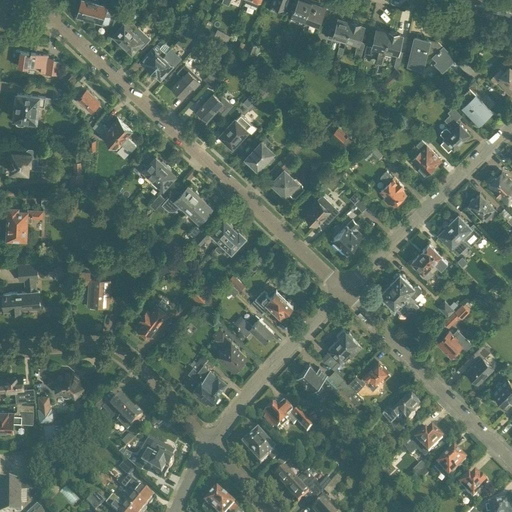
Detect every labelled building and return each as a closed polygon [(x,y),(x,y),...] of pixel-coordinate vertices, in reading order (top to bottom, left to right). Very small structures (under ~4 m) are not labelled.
[(104,15),(110,17),(113,7),(86,0),(80,0),(79,8),(104,14),(104,15)] [(277,6),(285,9),(288,0),(273,0),(271,5),(272,5),(270,9),(275,11),(277,6)] [(303,25),(312,0),(311,0),(297,0),(292,14),(300,17),(298,23),(303,25)] [(312,0),(303,25),(308,27),(310,21),(319,24),(325,5),(312,0)] [(104,14),(79,8),(76,16),(105,24),(108,23),(110,17),(104,15),(104,14)] [(164,14),(157,21),(163,26),(169,19),(164,14)] [(163,28),(167,31),(168,32),(177,21),(172,17),(163,28)] [(346,40),(351,21),(338,17),(333,36),(340,38),(339,41),(345,43),(346,40)] [(211,22),(204,18),(199,29),(206,32),(211,22)] [(122,44),(138,27),(128,19),(113,35),(122,44)] [(351,21),(346,40),(352,42),(351,44),(357,46),(354,55),(361,57),(365,43),(359,41),(364,25),(360,24),(360,23),(351,20),(351,21)] [(147,36),(138,27),(122,44),(132,53),(139,45),(141,48),(149,40),(146,37),(147,36)] [(385,50),(389,31),(376,28),(372,44),(366,43),(364,53),(370,55),(372,47),(379,49),(376,64),(382,65),(385,50)] [(205,34),(200,29),(195,35),(200,39),(205,34)] [(389,30),(389,31),(385,50),(391,52),(391,55),(396,56),(394,66),(396,69),(397,69),(403,63),(405,52),(398,51),(402,35),(398,34),(398,32),(389,30)] [(224,31),(220,38),(226,41),(230,35),(224,31)] [(212,44),(217,40),(207,34),(192,50),(197,55),(209,41),(212,44)] [(415,36),(408,65),(416,67),(418,62),(423,63),(434,55),(446,67),(455,59),(442,46),(442,47),(437,42),(415,36)] [(150,70),(170,48),(170,47),(165,42),(160,47),(157,43),(153,48),(153,47),(140,61),(150,70)] [(241,42),(238,50),(244,52),(247,44),(241,42)] [(257,45),(252,43),(250,42),(246,52),(254,55),(257,45)] [(281,43),(277,52),(286,55),(289,46),(281,43)] [(180,57),(170,48),(150,70),(160,79),(172,65),(176,61),(180,57)] [(47,57),(48,55),(20,51),(18,66),(27,67),(28,65),(41,67),(40,73),(57,75),(59,62),(53,61),(54,58),(47,57)] [(469,76),(480,66),(468,54),(458,64),(469,76)] [(496,82),(499,79),(504,85),(504,87),(506,88),(508,89),(511,93),(511,92),(511,62),(503,71),(501,69),(491,78),(496,82)] [(208,84),(219,72),(215,68),(203,79),(208,84)] [(397,69),(396,69),(383,81),(388,87),(401,73),(397,69)] [(178,92),(182,97),(196,81),(192,77),(186,72),(172,87),(173,88),(172,89),(176,94),(178,92)] [(224,76),(219,72),(208,84),(212,88),(224,76)] [(70,88),(77,80),(78,79),(72,75),(61,87),(70,88)] [(450,89),(439,77),(433,83),(444,95),(450,89)] [(82,84),(77,80),(70,88),(69,89),(69,92),(76,99),(83,106),(85,104),(91,110),(99,101),(86,88),(85,89),(81,85),(82,84)] [(483,99),(487,95),(477,84),(471,89),(469,88),(470,89),(465,93),(465,94),(463,96),(462,97),(461,98),(461,99),(461,100),(461,101),(462,102),(462,103),(463,103),(464,105),(463,107),(468,113),(469,112),(473,117),(478,123),(476,125),(477,125),(485,117),(485,116),(486,116),(486,115),(486,114),(485,113),(489,109),(483,102),(484,101),(484,100),(483,99)] [(263,94),(266,90),(261,86),(258,89),(263,94)] [(66,90),(54,88),(53,98),(65,100),(66,90)] [(39,95),(17,93),(14,118),(16,118),(15,123),(17,124),(22,125),(24,124),(25,119),(36,121),(38,106),(44,106),(46,97),(39,96),(39,95)] [(213,93),(207,98),(197,110),(198,111),(196,112),(201,116),(202,115),(207,119),(215,110),(222,116),(232,105),(221,95),(218,98),(213,93)] [(243,103),(244,104),(248,107),(256,99),(251,94),(243,103)] [(451,126),(449,129),(447,127),(444,127),(441,130),(440,133),(444,137),(444,138),(445,139),(441,143),(448,151),(453,146),(453,147),(469,132),(460,123),(459,123),(456,120),(462,115),(453,106),(447,112),(450,115),(445,120),(451,126)] [(235,119),(220,134),(226,140),(226,142),(229,145),(231,145),(232,146),(247,130),(252,124),(241,113),(235,119)] [(400,120),(407,128),(412,123),(405,115),(400,120)] [(93,126),(94,127),(98,131),(115,147),(120,141),(123,144),(122,145),(130,152),(136,145),(125,136),(131,130),(119,118),(109,129),(104,124),(104,125),(98,119),(93,126)] [(341,143),(346,138),(343,135),(345,133),(338,127),(331,135),(341,143)] [(286,145),(292,151),(306,136),(300,131),(286,145)] [(266,136),(262,141),(261,140),(245,158),(251,164),(252,166),(254,168),(256,168),(258,169),(266,160),(269,163),(274,158),(271,155),(274,152),(268,146),(272,142),(266,136)] [(347,136),(346,138),(341,143),(349,150),(355,143),(347,136)] [(441,160),(427,145),(422,140),(416,145),(421,149),(413,157),(421,166),(418,169),(424,175),(441,160)] [(369,156),(371,154),(377,160),(383,154),(372,143),(363,151),(369,156)] [(26,152),(11,151),(10,172),(28,173),(29,169),(42,170),(42,165),(37,164),(39,149),(28,148),(26,150),(26,152)] [(289,163),(295,157),(290,152),(284,158),(289,163)] [(151,182),(166,165),(156,156),(143,170),(146,173),(144,175),(151,182)] [(391,160),(396,165),(400,161),(395,156),(391,160)] [(143,163),(139,160),(133,169),(134,170),(133,171),(136,173),(143,163)] [(70,174),(70,188),(70,190),(84,190),(84,174),(81,174),(82,162),(73,162),(74,174),(70,174)] [(176,175),(166,165),(151,182),(156,187),(159,185),(163,189),(176,175)] [(293,177),(288,172),(291,170),(287,166),(275,178),(271,182),(285,196),(290,191),(290,194),(294,198),(305,188),(303,186),(303,183),(296,177),(293,177)] [(403,186),(395,178),(390,173),(385,179),(389,182),(380,191),(386,196),(383,199),(388,205),(391,202),(394,205),(406,193),(401,188),(403,186)] [(511,181),(504,173),(497,180),(496,178),(495,178),(493,178),(490,181),(490,183),(489,184),(509,204),(511,200),(511,181)] [(185,212),(200,196),(188,185),(180,194),(176,190),(163,204),(168,208),(170,209),(171,210),(173,210),(175,209),(176,208),(178,206),(185,212)] [(42,192),(41,205),(58,205),(58,192),(42,192)] [(155,209),(165,198),(160,193),(150,204),(155,209)] [(494,207),(480,193),(468,204),(482,218),(483,218),(486,221),(492,215),(497,210),(494,207)] [(310,219),(310,221),(312,223),(315,223),(316,225),(322,219),(326,223),(325,223),(326,224),(338,211),(322,195),(305,214),(310,219)] [(200,196),(185,212),(197,223),(212,206),(200,196)] [(362,212),(367,207),(368,206),(360,198),(354,203),(362,212)] [(42,210),(29,209),(18,209),(18,206),(8,205),(6,238),(26,239),(27,220),(31,220),(31,216),(42,217),(42,210)] [(458,214),(448,223),(464,240),(464,239),(470,245),(479,236),(476,233),(479,230),(473,224),(470,226),(458,214)] [(218,245),(234,228),(223,218),(204,239),(208,243),(212,239),(218,245)] [(354,228),(358,225),(352,219),(333,239),(335,241),(333,243),(338,248),(340,246),(347,253),(363,237),(354,228)] [(464,240),(448,223),(438,233),(451,247),(455,250),(459,246),(458,245),(464,240)] [(189,233),(193,237),(201,228),(197,224),(189,233)] [(234,228),(218,245),(222,249),(221,250),(227,255),(231,252),(246,237),(239,230),(238,231),(234,228)] [(506,240),(500,245),(506,252),(511,247),(506,240)] [(420,252),(437,268),(438,266),(441,268),(447,262),(440,255),(429,243),(420,252)] [(437,268),(420,252),(412,261),(422,271),(419,274),(426,281),(434,274),(432,272),(437,268)] [(455,261),(460,266),(461,267),(467,261),(458,252),(452,258),(455,261)] [(178,261),(173,256),(154,272),(152,280),(154,282),(178,261)] [(259,258),(255,262),(260,268),(265,263),(259,258)] [(26,291),(2,293),(4,310),(11,309),(12,310),(19,310),(19,306),(40,304),(39,290),(36,290),(35,279),(38,278),(36,263),(18,265),(19,280),(25,280),(26,291)] [(108,307),(109,297),(110,280),(91,279),(91,277),(89,277),(90,272),(79,272),(78,284),(89,284),(87,305),(90,306),(90,308),(97,308),(97,306),(108,307)] [(389,283),(414,308),(416,309),(419,306),(415,303),(417,301),(414,298),(421,291),(421,288),(418,285),(415,285),(414,287),(400,273),(399,274),(396,274),(393,277),(393,279),(389,283)] [(228,280),(239,291),(244,285),(233,274),(228,280)] [(441,274),(437,277),(442,282),(445,279),(441,274)] [(238,292),(227,281),(221,286),(233,297),(238,292)] [(414,308),(389,283),(382,291),(379,291),(379,296),(382,296),(388,302),(388,305),(390,307),(393,307),(394,308),(399,312),(402,312),(405,309),(409,313),(414,308)] [(203,288),(202,288),(193,298),(200,305),(210,295),(203,288)] [(268,304),(280,316),(285,312),(286,312),(293,305),(276,289),(270,295),(267,293),(264,290),(255,299),(264,308),(268,304)] [(202,304),(210,311),(217,303),(210,296),(202,304)] [(458,305),(454,302),(450,305),(445,300),(438,307),(448,317),(455,310),(454,309),(458,305)] [(154,304),(149,312),(147,310),(140,320),(142,322),(138,329),(140,330),(139,332),(145,337),(146,335),(149,337),(166,313),(154,304)] [(210,311),(202,304),(194,311),(201,319),(210,311)] [(443,323),(448,327),(448,328),(460,317),(462,319),(469,311),(462,304),(454,311),(454,312),(443,323)] [(264,342),(270,336),(274,332),(259,318),(252,326),(241,316),(234,324),(249,337),(254,332),(264,342)] [(423,339),(433,329),(427,323),(417,332),(423,339)] [(334,370),(335,370),(340,375),(342,373),(336,368),(351,352),(354,355),(362,347),(356,342),(357,342),(352,337),(352,333),(349,331),(346,331),(345,331),(342,328),(336,334),(339,337),(328,348),(330,350),(322,358),(334,370)] [(231,340),(219,329),(213,335),(225,347),(219,353),(234,367),(238,371),(245,363),(241,359),(246,354),(231,340)] [(461,334),(457,338),(449,330),(437,342),(451,356),(462,345),(461,344),(466,340),(461,334)] [(471,364),(472,365),(466,372),(477,383),(493,368),(483,359),(490,352),(483,344),(471,355),(475,359),(471,364)] [(203,364),(208,358),(203,354),(188,373),(199,382),(194,388),(198,391),(196,393),(196,394),(205,401),(207,401),(209,398),(211,400),(226,382),(203,364)] [(355,374),(347,383),(352,388),(356,392),(365,383),(373,391),(378,385),(376,383),(382,377),(384,380),(390,374),(387,371),(378,362),(361,380),(355,374)] [(334,389),(336,387),(340,391),(341,389),(350,399),(356,392),(352,388),(347,383),(340,375),(335,370),(329,376),(327,375),(319,367),(316,370),(309,364),(298,376),(306,384),(306,387),(308,389),(311,389),(313,391),(314,390),(317,393),(323,386),(320,383),(324,378),(334,389)] [(80,389),(85,383),(76,376),(76,374),(75,374),(73,373),(73,372),(48,374),(48,382),(55,382),(56,392),(61,391),(61,394),(63,396),(65,397),(68,396),(70,394),(74,397),(76,395),(79,396),(81,393),(80,389)] [(0,391),(23,389),(22,377),(16,378),(16,377),(7,378),(7,379),(0,379),(0,391)] [(505,407),(510,402),(511,404),(511,383),(506,378),(501,383),(498,381),(495,384),(497,387),(492,392),(501,402),(505,407)] [(35,402),(34,389),(26,390),(27,402),(35,402)] [(363,399),(356,392),(350,399),(357,405),(363,399)] [(118,419),(131,407),(121,396),(111,406),(108,403),(104,399),(95,407),(99,412),(102,409),(111,418),(114,415),(118,419)] [(51,397),(36,399),(37,411),(52,409),(51,397)] [(409,397),(394,412),(391,415),(396,420),(403,427),(415,416),(413,414),(420,408),(409,397)] [(17,411),(13,413),(8,413),(8,411),(0,410),(0,431),(12,432),(12,423),(33,423),(34,405),(21,405),(21,403),(17,403),(17,411)] [(284,403),(278,408),(275,404),(263,415),(266,418),(264,419),(272,428),(275,426),(277,429),(284,423),(286,425),(290,421),(293,425),(297,422),(306,432),(313,426),(298,410),(292,415),(291,414),(293,412),(284,403)] [(135,411),(131,407),(118,419),(123,424),(125,422),(131,427),(143,416),(136,409),(135,411)] [(391,415),(394,412),(389,407),(381,416),(390,425),(396,420),(391,415)] [(425,457),(428,453),(430,451),(432,451),(433,450),(434,448),(443,439),(441,438),(441,435),(440,434),(438,434),(432,428),(427,433),(425,431),(412,444),(425,457)] [(135,438),(130,434),(130,433),(121,442),(126,447),(135,438)] [(268,436),(264,439),(258,433),(250,440),(248,438),(242,444),(244,446),(243,447),(260,465),(268,457),(272,461),(277,456),(274,452),(275,451),(271,447),(275,443),(268,436)] [(120,454),(126,460),(136,469),(140,473),(144,466),(164,478),(174,461),(171,459),(174,454),(161,446),(148,438),(137,458),(122,450),(120,454)] [(466,460),(454,448),(434,468),(439,474),(443,471),(449,477),(466,460)] [(286,490),(296,481),(283,466),(290,459),(286,455),(269,470),(275,477),(274,477),(286,490)] [(136,469),(126,460),(124,462),(119,468),(128,477),(134,471),(136,469)] [(386,470),(381,467),(375,475),(379,478),(386,470)] [(430,472),(426,467),(418,475),(422,480),(430,472)] [(306,471),(296,481),(286,490),(298,503),(318,484),(306,471)] [(469,476),(461,484),(458,480),(448,490),(452,494),(454,492),(456,494),(459,497),(466,491),(474,499),(487,484),(487,482),(484,478),(481,478),(480,479),(475,474),(471,478),(469,476)] [(336,476),(331,482),(324,491),(329,496),(341,481),(336,476)] [(324,491),(331,482),(327,477),(316,489),(321,494),(324,491)] [(28,480),(25,480),(20,480),(0,480),(0,511),(21,511),(20,491),(29,490),(28,480)] [(126,489),(146,505),(148,504),(149,505),(153,501),(151,499),(153,497),(133,480),(126,489)] [(241,511),(234,506),(234,505),(217,490),(216,491),(214,488),(209,494),(211,496),(205,504),(204,505),(202,510),(204,511),(241,511)] [(126,489),(118,499),(133,511),(143,511),(147,508),(145,507),(146,505),(126,489)] [(168,497),(171,492),(166,489),(163,494),(168,497)] [(91,497),(100,506),(105,501),(96,492),(91,497)] [(333,511),(331,509),(332,507),(328,502),(329,501),(330,501),(324,494),(319,499),(321,502),(312,511),(333,511)] [(133,511),(118,499),(112,495),(105,504),(114,511),(133,511)] [(100,506),(91,497),(86,501),(95,511),(100,506)] [(500,503),(500,500),(494,502),(495,504),(490,506),(485,507),(486,511),(511,511),(511,510),(511,508),(509,507),(508,507),(507,502),(500,503)]
